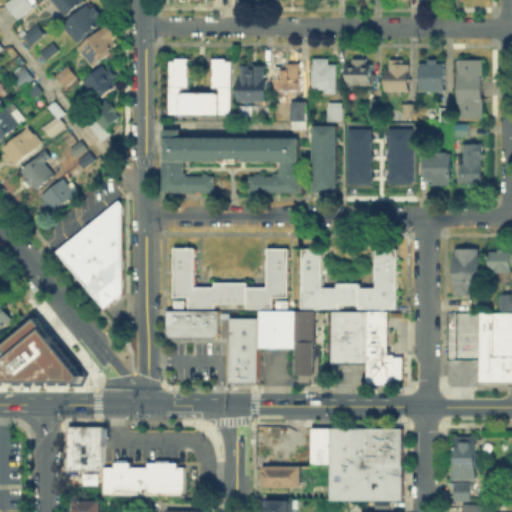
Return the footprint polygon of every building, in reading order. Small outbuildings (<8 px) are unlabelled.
[(16,0),(32,0),(38,7),(21,21),(9,6),(16,0)] [(83,0),(82,6),(67,18),(52,0),(83,0)] [(95,4),(108,21),(79,43),(66,26),(95,4)] [(23,34),(29,44),(44,33),(37,24),(23,34)] [(121,37),(115,52),(96,68),(81,49),(112,25),(121,37)] [(55,46),(60,52),(49,61),(45,55),(55,46)] [(230,57),(230,112),(168,112),(168,57),(189,57),(189,90),(210,90),(211,57),(230,57)] [(328,57),(328,63),(335,63),(335,92),(324,92),(324,88),(311,88),(311,57),(328,57)] [(365,58),(365,61),(370,61),(370,84),(345,84),(345,62),(352,62),(352,57),(365,58)] [(435,57),(435,62),(443,62),(443,89),(420,89),(420,62),(426,62),(426,57),(435,57)] [(402,58),(402,62),(407,62),(407,90),(383,90),(383,68),(388,68),(388,58),(402,58)] [(481,58),(481,117),(457,117),(456,58),(481,58)] [(299,62),(298,89),(273,89),(273,65),(286,65),(286,62),(299,62)] [(236,100),(236,64),(266,64),(266,100),(236,100)] [(87,80),(107,67),(119,87),(99,99),(87,80)] [(71,68),(78,77),(67,86),(60,78),(71,68)] [(28,70),(35,80),(23,88),(17,78),(28,70)] [(38,83),(45,93),(33,102),(26,92),(38,83)] [(47,105),(54,100),(69,119),(64,123),(67,127),(55,137),(47,128),(59,119),(47,105)] [(306,100),(306,128),(290,128),(290,100),(306,100)] [(94,113),(109,101),(122,117),(107,129),(94,113)] [(326,120),(326,101),(341,101),(341,120),(326,120)] [(383,102),(383,111),(372,111),(372,102),(383,102)] [(397,117),(398,105),(418,106),(418,118),(397,117)] [(439,119),(439,106),(450,106),(450,119),(439,119)] [(0,114),(5,110),(15,110),(26,123),(0,144),(0,114)] [(312,124),(313,191),(337,191),(336,124),(312,124)] [(386,127),(411,127),(411,182),(386,182),(386,127)] [(299,136),(299,192),(248,191),(248,175),(280,175),(280,160),(183,159),(183,175),(214,175),(214,191),(161,191),(162,128),(179,128),(179,136),(299,136)] [(346,128),(371,128),(371,183),(346,183),(346,128)] [(8,153),(5,150),(30,129),(43,144),(14,168),(4,156),(8,153)] [(460,142),(481,142),(481,183),(459,183),(460,142)] [(48,150),(55,157),(47,164),(57,174),(40,189),(23,171),(40,155),(41,156),(48,150)] [(423,150),(448,150),(448,184),(433,184),(433,180),(423,180),(423,150)] [(44,197),(69,174),(83,189),(57,212),(44,197)] [(121,291),(104,305),(57,249),(118,199),(121,202),(121,291)] [(173,246),(193,246),(193,284),(214,284),(214,279),(246,279),(246,285),(265,285),(265,247),(286,247),(286,294),(272,294),(272,306),(245,306),(245,302),(214,302),(214,306),(187,306),(187,295),(173,295),(173,246)] [(300,246),(321,246),(321,286),(336,286),(336,282),(360,282),(360,286),(374,286),(374,247),(395,247),(395,307),(357,307),(357,303),(338,303),(338,307),(300,307),(300,246)] [(453,294),(453,253),(455,253),(455,247),(478,247),(478,252),(480,252),(480,294),(453,294)] [(489,270),(489,250),(497,250),(497,247),(503,247),(503,250),(511,250),(510,270),(489,270)] [(500,292),(511,292),(511,310),(499,310),(500,292)] [(275,306),(275,299),(286,299),(286,307),(275,306)] [(0,305),(10,318),(0,326),(0,305)] [(217,332),(213,336),(170,336),(166,331),(166,309),(217,310),(217,332)] [(293,346),(257,346),(257,317),(257,309),(294,309),(293,346)] [(293,373),(293,346),(294,309),(312,310),(312,373),(293,373)] [(367,309),(330,309),(330,359),(367,360),(367,309)] [(392,378),(387,382),(367,382),(367,360),(367,309),(387,310),(387,351),(393,352),(393,355),(402,355),(402,378),(392,378)] [(475,311),(451,312),(452,357),(476,356),(475,311)] [(511,354),(501,354),(501,380),(478,379),(479,311),(511,311),(511,354)] [(43,317),(0,354),(0,382),(89,381),(92,378),(43,317)] [(229,354),(229,317),(257,317),(257,346),(257,354),(229,354)] [(257,354),(257,381),(229,381),(229,354),(257,354)] [(511,380),(501,380),(501,354),(511,354),(511,380)] [(67,424),(99,424),(104,424),(104,436),(104,446),(104,460),(104,465),(104,468),(79,468),(67,468),(67,424)] [(329,426),(310,426),(310,443),(310,462),(328,462),(329,426)] [(341,462),(341,426),(329,426),(328,462),(341,462)] [(353,462),(353,426),(341,426),(341,462),(353,462)] [(365,462),(365,426),(353,426),(353,462),(365,462)] [(377,426),(365,426),(365,462),(377,462),(377,426)] [(389,462),(389,426),(377,426),(377,462),(389,462)] [(389,462),(401,462),(401,426),(389,426),(389,462)] [(450,477),(450,468),(454,468),(454,434),(475,434),(475,478),(450,477)] [(138,495),(104,494),(104,483),(104,468),(104,465),(113,465),(113,460),(129,460),(129,465),(138,465),(138,495)] [(138,465),(147,465),(147,460),(176,460),(176,465),(184,465),(184,495),(138,495),(138,465)] [(401,462),(389,462),(377,462),(365,462),(353,462),(341,462),(328,462),(328,499),(401,499),(401,462)] [(260,485),(260,464),(298,464),(298,485),(260,485)] [(469,499),(453,499),(453,480),(469,480),(469,499)] [(265,511),(265,498),(285,498),(285,497),(292,497),(292,511),(265,511)] [(374,508),(374,500),(388,500),(387,508),(374,508)] [(75,511),(75,501),(105,501),(104,511),(75,511)] [(479,511),(459,511),(459,502),(479,502),(479,511)]
